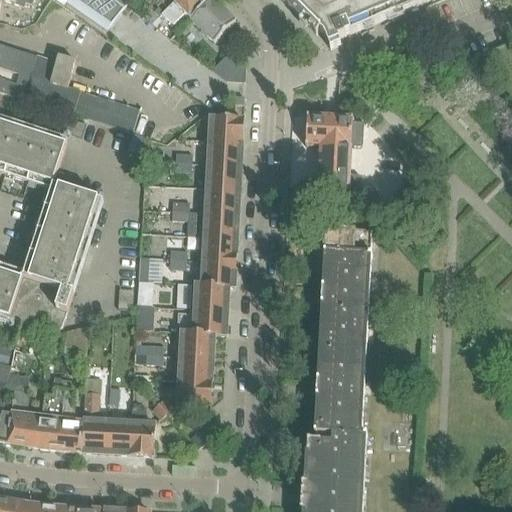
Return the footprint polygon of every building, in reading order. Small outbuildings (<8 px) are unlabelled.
[(0,0),(0,5),(1,1),(25,9),(25,6),(32,7),(34,0),(0,0)] [(71,0),(68,6),(107,33),(129,6),(121,0),(71,0)] [(165,14),(162,17),(174,27),(185,16),(191,21),(212,0),(211,0),(178,0),(175,3),(165,14)] [(215,46),(236,24),(212,0),(191,21),(215,46)] [(349,36),(373,26),(435,0),(279,0),(296,16),(309,29),(317,37),(320,33),(325,37),(330,51),(341,47),(339,41),(349,36)] [(151,11),(144,18),(153,26),(159,20),(160,19),(154,13),(151,11)] [(159,20),(153,26),(156,28),(162,22),(159,20)] [(0,47),(0,71),(18,76),(29,80),(34,58),(0,47)] [(36,59),(30,78),(68,90),(76,63),(60,58),(58,66),(36,59)] [(227,84),(246,85),(246,69),(238,69),(227,58),(212,73),(227,84)] [(18,76),(15,85),(27,89),(30,80),(29,80),(18,76)] [(27,89),(24,99),(75,115),(81,94),(68,90),(30,78),(30,80),(27,89)] [(0,92),(24,99),(27,89),(15,85),(0,80),(0,92)] [(96,99),(89,120),(104,125),(111,104),(96,99)] [(244,99),(231,99),(231,107),(244,107),(244,99)] [(125,108),(119,129),(133,134),(140,113),(125,108)] [(318,194),(349,195),(353,120),(338,119),(331,119),(324,118),(307,117),(306,148),(320,149),(318,194)] [(205,127),(204,142),(243,144),(244,122),(212,120),(205,127)] [(86,126),(69,121),(65,135),(82,140),(86,126)] [(53,187),(66,146),(59,144),(0,124),(0,175),(51,192),(30,257),(26,269),(25,275),(10,270),(11,267),(3,264),(2,267),(0,266),(0,320),(45,335),(57,332),(62,331),(74,294),(69,293),(72,284),(76,272),(99,202),(53,187)] [(203,165),(203,166),(241,168),(241,167),(243,144),(204,142),(203,165)] [(176,156),(176,164),(192,165),(193,157),(176,156)] [(192,174),(192,165),(176,164),(175,173),(192,174)] [(202,168),(201,190),(240,192),(240,190),(241,182),(241,174),(241,171),(241,170),(241,168),(203,166),(202,168)] [(350,176),(349,195),(359,196),(360,177),(350,176)] [(201,190),(200,215),(239,217),(239,215),(240,192),(201,190)] [(343,203),(342,219),(356,220),(356,215),(357,204),(350,204),(343,203)] [(173,205),(172,214),(189,215),(190,206),(173,205)] [(172,214),(172,222),(187,223),(188,223),(189,215),(172,214)] [(187,223),(186,239),(199,239),(237,241),(239,219),(239,217),(200,215),(189,215),(188,223),(187,223)] [(355,228),(356,220),(342,219),(341,221),(341,227),(345,227),(355,228)] [(301,511),(363,511),(367,435),(362,435),(366,352),(372,237),(373,237),(373,235),(355,234),(340,233),(326,233),(326,232),(324,266),(323,288),(322,292),(322,297),(322,305),(321,319),(320,336),(319,350),(319,357),(318,382),(317,385),(317,392),(317,398),(316,418),(316,419),(315,431),(315,435),(315,436),(315,439),(315,443),(309,443),(308,443),(308,457),(307,467),(307,472),(307,484),(307,486),(303,486),(303,488),(302,493),(302,499),(302,505),(301,511)] [(198,262),(197,263),(236,265),(236,264),(237,241),(199,239),(198,262)] [(171,262),(188,263),(188,254),(172,253),(171,262)] [(141,260),(140,284),(149,285),(151,261),(141,260)] [(187,271),(188,263),(171,262),(171,270),(187,271)] [(197,265),(196,287),(203,288),(203,289),(229,290),(235,290),(236,267),(236,265),(197,263),(197,265)] [(140,284),(138,308),(154,309),(155,285),(149,285),(140,284)] [(179,286),(177,311),(189,311),(228,313),(228,312),(229,290),(203,289),(203,288),(196,287),(190,287),(179,286)] [(138,317),(137,331),(155,332),(156,309),(154,309),(138,308),(138,317)] [(178,316),(177,334),(194,335),(194,336),(214,338),(225,338),(226,338),(227,315),(228,313),(189,311),(188,313),(188,317),(178,316)] [(88,329),(67,334),(64,356),(86,359),(88,329)] [(174,357),(174,358),(213,360),(213,359),(214,338),(194,336),(194,335),(177,334),(176,334),(174,357)] [(136,356),(165,358),(165,350),(136,348),(136,356)] [(0,363),(9,366),(12,352),(0,349),(0,363)] [(164,366),(165,358),(136,356),(135,365),(164,366)] [(174,361),(173,382),(180,383),(212,384),(213,363),(213,360),(174,358),(174,361)] [(0,371),(0,389),(7,392),(10,380),(11,375),(0,371)] [(38,417),(36,434),(38,435),(37,437),(39,437),(38,451),(40,451),(49,452),(56,453),(65,392),(60,391),(61,382),(61,381),(55,380),(53,398),(45,397),(42,418),(38,417)] [(65,392),(56,453),(60,454),(66,454),(79,455),(81,455),(83,423),(83,420),(75,419),(76,411),(72,411),(74,390),(70,390),(71,384),(61,382),(60,391),(65,392)] [(81,455),(105,456),(107,424),(99,424),(101,397),(101,382),(85,382),(83,420),(83,423),(81,455)] [(211,407),(212,384),(180,383),(179,406),(210,408),(211,408),(211,407)] [(109,391),(108,408),(119,408),(120,392),(109,391)] [(3,415),(0,423),(0,444),(8,446),(15,447),(31,450),(37,451),(38,451),(39,437),(37,437),(38,435),(36,434),(38,417),(27,416),(30,394),(28,394),(14,392),(11,416),(3,415)] [(165,402),(159,407),(168,416),(173,412),(165,402)] [(159,407),(152,413),(161,422),(168,416),(159,407)] [(132,421),(130,458),(154,459),(154,458),(155,428),(155,427),(147,427),(148,412),(133,411),(132,421)] [(107,424),(105,456),(109,457),(130,458),(132,421),(111,420),(110,424),(107,424)] [(0,501),(0,511),(24,511),(26,506),(4,502),(0,501)]
